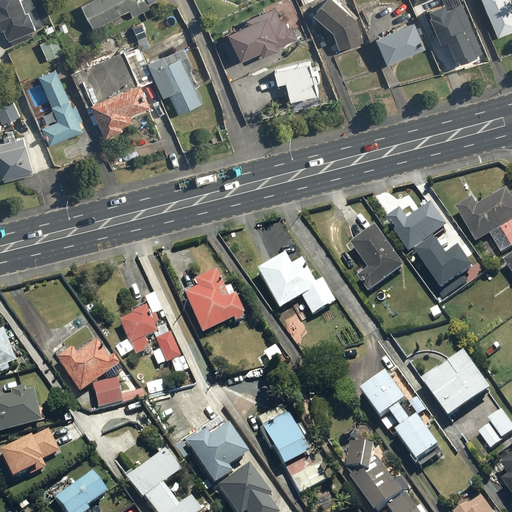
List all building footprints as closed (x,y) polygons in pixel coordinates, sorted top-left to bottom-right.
[(36,28),(44,25),(34,0),(0,0),(0,28),(4,27),(11,46),(38,35),(36,28)] [(143,0),(139,2),(138,0),(89,0),(82,3),(95,28),(131,11),(134,17),(151,9),(146,0),(143,0)] [(332,32),(339,49),(366,43),(360,19),(334,0),(322,0),(312,15),(332,32)] [(483,50),(462,2),(452,6),(449,0),(428,9),(443,42),(451,39),(460,60),(483,50)] [(482,0),(498,37),(511,30),(511,2),(511,0),(482,0)] [(256,46),(261,43),(265,51),(282,42),(265,10),(250,18),(251,21),(235,30),(238,35),(227,41),(237,60),(257,49),(256,46)] [(428,49),(417,23),(379,38),(389,65),(428,49)] [(58,36),(40,42),(47,60),(64,53),(58,36)] [(137,45),(125,50),(138,79),(150,74),(137,45)] [(170,94),(178,113),(204,102),(183,54),(168,61),(164,54),(149,61),(164,96),(170,94)] [(313,61),(275,69),(278,83),(286,81),(292,109),(320,103),(315,80),(320,79),(318,69),(314,69),(313,61)] [(58,67),(39,75),(57,120),(42,126),(49,146),(84,132),(80,122),(83,121),(77,105),(73,106),(58,67)] [(150,107),(140,82),(91,103),(107,138),(135,125),(131,116),(150,107)] [(20,116),(13,99),(0,105),(0,118),(2,124),(20,116)] [(23,134),(0,140),(0,165),(5,181),(34,173),(23,134)] [(474,203),(456,213),(474,246),(491,237),(501,254),(511,248),(511,200),(506,189),(475,206),(474,203)] [(409,255),(448,228),(431,206),(407,223),(400,212),(386,222),(409,255)] [(404,269),(376,229),(352,247),(369,271),(357,279),(367,294),(404,269)] [(282,258),(255,273),(278,313),(301,300),(311,318),(334,305),(321,282),(313,286),(299,261),(288,268),(282,258)] [(196,292),(183,298),(201,337),(232,322),(234,326),(246,321),(235,297),(231,299),(228,290),(223,293),(214,274),(192,284),(196,292)] [(455,296),(447,285),(438,291),(439,292),(434,295),(440,303),(445,299),(447,301),(455,296)] [(154,297),(143,301),(150,317),(160,314),(154,297)] [(130,319),(118,322),(128,348),(130,348),(133,357),(149,351),(145,340),(156,336),(153,329),(156,327),(153,318),(148,320),(144,310),(129,316),(130,319)] [(178,359),(164,328),(155,331),(158,337),(153,339),(165,365),(178,359)] [(0,370),(14,364),(0,335),(0,334),(0,370)] [(66,346),(55,355),(58,360),(55,362),(77,396),(118,369),(111,359),(107,362),(93,341),(71,355),(66,346)] [(491,393),(464,354),(422,383),(449,422),(491,393)] [(175,376),(187,371),(182,359),(177,361),(178,365),(172,368),(175,376)] [(137,378),(143,388),(152,383),(146,373),(137,378)] [(407,404),(386,375),(361,394),(381,421),(389,415),(400,430),(393,435),(420,471),(443,454),(417,420),(410,425),(399,410),(407,404)] [(227,379),(223,384),(241,401),(245,396),(227,379)] [(117,381),(92,387),(97,411),(122,405),(117,381)] [(0,433),(42,424),(33,386),(10,392),(11,396),(0,399),(0,433)] [(409,404),(418,417),(427,412),(418,398),(409,404)] [(283,406),(257,418),(282,470),(284,469),(306,458),(308,457),(283,406)] [(491,450),(511,433),(511,424),(502,411),(487,422),(490,426),(479,435),(491,450)] [(187,446),(185,448),(213,490),(229,479),(225,473),(246,459),(225,427),(202,443),(199,438),(198,439),(193,433),(183,439),(187,446)] [(49,428),(0,453),(0,460),(11,483),(28,475),(29,477),(46,469),(43,463),(61,454),(49,428)] [(361,443),(338,460),(375,511),(379,511),(385,508),(388,511),(424,511),(421,507),(416,510),(405,494),(403,496),(376,459),(374,461),(361,443)] [(130,472),(121,477),(139,503),(141,502),(148,511),(194,511),(188,502),(176,511),(161,490),(179,477),(162,452),(131,474),(130,472)] [(511,457),(498,469),(506,479),(500,484),(511,499),(511,457)] [(312,469),(306,458),(284,469),(298,498),(327,484),(318,466),(312,469)] [(278,511),(248,467),(215,490),(229,511),(278,511)] [(106,496),(91,475),(70,489),(66,483),(48,496),(60,511),(86,511),(85,510),(106,496)] [(495,511),(483,496),(456,511),(495,511)]
